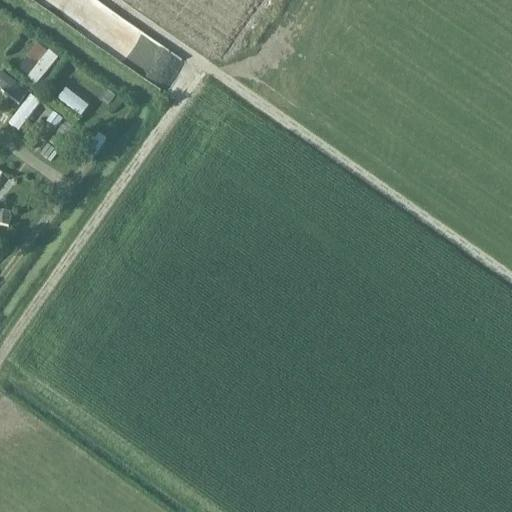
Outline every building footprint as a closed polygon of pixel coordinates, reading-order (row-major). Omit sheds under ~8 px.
[(30,90),(52,61),(41,53),(20,82),(30,90)] [(0,100),(11,110),(21,96),(0,78),(0,100)] [(108,108),(113,101),(107,96),(102,103),(108,108)] [(1,128),(13,135),(33,105),(21,97),(1,128)] [(67,98),(59,106),(75,122),(83,113),(67,98)] [(53,115),(48,121),(57,129),(62,123),(53,115)] [(0,223),(10,224),(10,213),(0,212),(0,223)]
